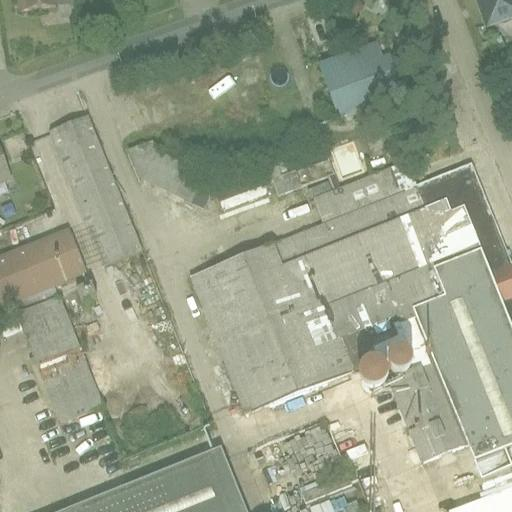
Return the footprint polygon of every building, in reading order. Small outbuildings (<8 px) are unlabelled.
[(22,0),(25,14),(76,3),(75,0),(22,0)] [(414,17),(409,0),(360,0),(370,29),(414,17)] [(511,23),(511,0),(477,0),(488,32),(511,23)] [(380,45),(320,66),(341,121),(398,99),(380,45)] [(72,126),(51,135),(107,270),(145,254),(91,118),(72,126)] [(0,183),(14,178),(0,141),(0,183)] [(125,151),(135,180),(201,212),(213,189),(222,216),(265,202),(257,175),(221,186),(156,155),(152,143),(125,151)] [(326,228),(193,282),(250,421),(357,378),(341,339),(414,310),(491,500),(460,511),(511,511),(511,270),(471,169),(390,201),(381,178),(317,204),(326,228)] [(67,234),(0,260),(0,314),(86,281),(67,234)] [(59,299),(12,316),(52,427),(100,410),(78,350),(59,299)] [(249,511),(223,448),(67,511),(249,511)]
